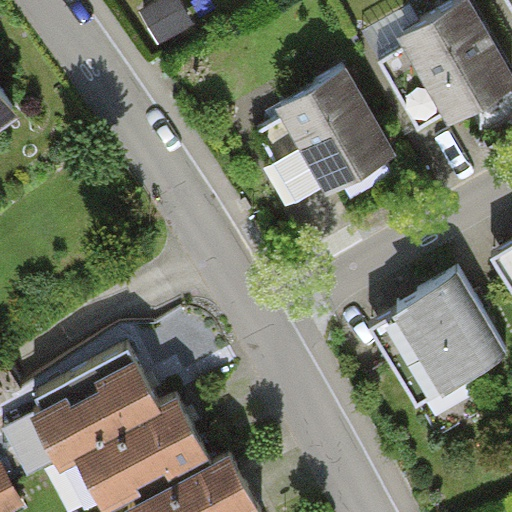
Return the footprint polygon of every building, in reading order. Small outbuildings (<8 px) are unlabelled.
[(471,0),(382,49),(430,136),(511,91),(511,48),(485,0),(471,0)] [(260,117),(308,204),(408,149),(360,62),(260,117)] [(0,135),(26,116),(0,80),(0,135)] [(511,237),(495,246),(511,276),(511,237)] [(511,356),(463,266),(373,314),(424,409),(511,361),(511,356)] [(55,454),(73,445),(108,511),(127,501),(132,511),(250,511),(260,507),(229,447),(214,455),(179,389),(163,397),(134,342),(26,399),(55,454)]
